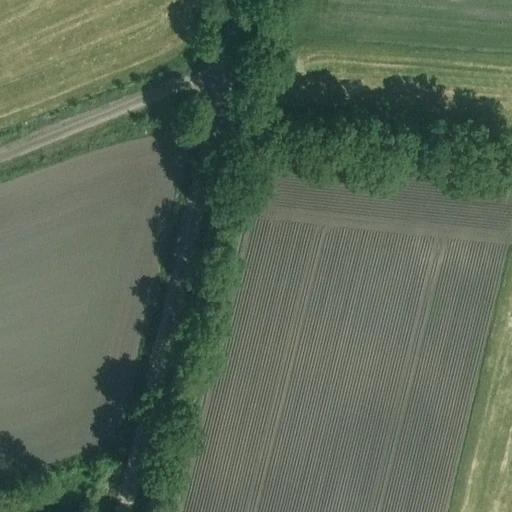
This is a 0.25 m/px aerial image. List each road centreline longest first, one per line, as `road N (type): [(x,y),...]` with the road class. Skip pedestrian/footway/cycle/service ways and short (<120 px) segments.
road 1 (track): [(226,69),(123,511)]
road 2 (track): [(0,158),(226,69)]
